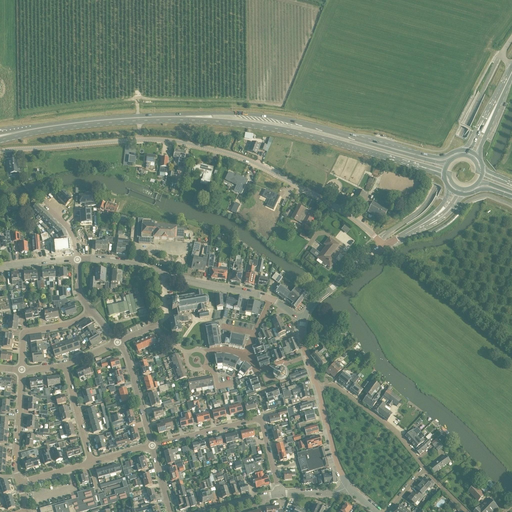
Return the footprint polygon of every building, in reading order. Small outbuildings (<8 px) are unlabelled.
[(259,145),(252,142),(248,151),(256,154),(258,149),(267,152),(271,144),(271,143),(268,142),(267,146),(262,144),(260,144),(259,145)] [(186,152),(180,151),(179,159),(178,167),(183,168),(185,160),(184,160),(186,152)] [(147,156),(146,159),(145,160),(145,162),(146,162),(146,169),(150,169),(150,163),(154,164),(155,157),(147,156)] [(168,158),(161,157),(160,173),(167,174),(168,158)] [(14,174),(19,173),(18,170),(17,170),(16,160),(9,161),(10,171),(14,170),(14,174)] [(204,173),(202,180),(201,180),(200,184),(209,187),(210,182),(213,167),(197,164),(197,166),(193,165),(191,172),(196,173),(196,171),(204,173)] [(248,181),(233,174),(230,181),(237,184),(234,191),(241,194),(248,181)] [(370,177),(365,190),(369,191),(370,189),(371,189),(373,185),(374,183),(376,180),(370,177)] [(266,189),(262,197),(269,200),(266,206),(273,210),(280,197),(266,189)] [(361,203),(365,194),(358,190),(353,199),(352,198),(349,205),(359,210),(362,203),(361,203)] [(63,192),(57,198),(65,207),(72,200),(63,192)] [(86,195),(79,195),(80,204),(84,204),(85,204),(86,204),(86,206),(85,207),(96,206),(95,199),(92,199),(91,194),(90,194),(90,193),(85,193),(86,195)] [(112,213),(116,214),(119,206),(108,203),(107,203),(106,205),(106,204),(99,202),(96,210),(103,212),(112,215),(112,213)] [(383,220),(388,210),(381,206),(373,202),(368,212),(383,220)] [(37,213),(42,209),(37,204),(33,208),(34,210),(37,213)] [(304,208),(298,205),(291,218),(297,222),(298,218),(304,221),(302,224),(308,227),(315,214),(309,211),(308,213),(303,210),(304,208)] [(37,213),(39,215),(36,219),(39,221),(41,218),(46,212),(42,209),(37,213)] [(41,218),(42,218),(48,224),(52,219),(46,212),(41,218)] [(55,230),(59,226),(52,219),(48,224),(55,230)] [(151,220),(138,219),(138,222),(139,222),(138,226),(138,225),(138,226),(138,229),(138,230),(138,233),(137,233),(138,233),(138,237),(137,237),(137,238),(139,238),(139,239),(139,243),(140,243),(150,244),(150,241),(154,241),(154,239),(176,241),(176,239),(182,240),(182,241),(184,241),(184,240),(183,240),(184,232),(186,232),(187,228),(177,227),(177,228),(157,226),(157,222),(151,222),(151,220)] [(344,225),(341,229),(347,234),(350,230),(344,225)] [(66,238),(68,237),(64,231),(58,233),(60,237),(57,238),(57,239),(66,238)] [(126,237),(122,236),(122,232),(118,231),(117,239),(118,240),(116,254),(125,255),(126,245),(129,245),(129,240),(126,240),(126,237)] [(20,253),(28,253),(27,243),(23,244),(23,242),(23,237),(19,238),(19,234),(12,235),(12,242),(20,242),(20,244),(19,244),(19,250),(20,250),(20,253)] [(42,237),(45,251),(52,250),(48,236),(42,237)] [(10,237),(0,238),(0,249),(6,248),(6,244),(11,244),(10,237)] [(40,250),(43,250),(41,245),(39,245),(39,237),(32,237),(33,252),(36,252),(37,252),(39,252),(40,251),(40,250)] [(102,242),(102,250),(103,250),(103,251),(105,251),(106,251),(107,251),(108,242),(112,243),(113,238),(105,238),(105,241),(102,241),(102,242)] [(335,261),(330,257),(339,246),(329,238),(324,245),(326,247),(317,258),(323,263),(322,264),(325,267),(326,265),(330,268),(335,261)] [(52,254),(70,252),(69,241),(51,243),(52,254)] [(194,243),(191,256),(194,257),(195,257),(196,250),(199,251),(200,245),(194,243)] [(204,255),(204,259),(203,260),(200,260),(198,270),(204,271),(208,256),(204,255)] [(192,268),(198,270),(200,260),(198,259),(198,257),(195,257),(194,257),(192,268)] [(231,268),(233,269),(231,281),(236,282),(239,263),(239,264),(240,260),(236,259),(236,263),(231,262),(231,268)] [(253,260),(253,261),(250,260),(250,262),(249,264),(250,266),(248,275),(246,274),(244,284),(249,285),(252,268),(254,260),(253,260)] [(254,273),(255,267),(257,267),(258,261),(254,260),(252,268),(249,285),(253,286),(255,276),(255,275),(254,273)] [(218,268),(217,280),(219,280),(219,279),(223,280),(223,281),(225,281),(225,280),(226,280),(227,272),(219,271),(219,268),(220,269),(221,264),(217,264),(216,268),(217,268),(218,268)] [(105,286),(105,283),(106,269),(96,269),(95,278),(91,278),(90,290),(96,290),(96,282),(100,283),(100,285),(105,286)] [(59,281),(63,281),(63,278),(67,278),(66,270),(60,270),(60,278),(57,278),(58,285),(59,285),(59,281)] [(111,283),(121,283),(122,272),(112,271),(111,283)] [(275,272),(271,278),(279,283),(282,277),(275,272)] [(22,290),(22,283),(22,279),(18,279),(18,273),(11,273),(12,281),(12,285),(19,285),(19,290),(22,290)] [(262,284),(267,285),(268,279),(260,277),(258,285),(261,285),(262,284)] [(292,294),(279,285),(274,292),(286,301),(296,309),(302,302),(292,294)] [(296,289),(292,294),(302,302),(307,296),(301,291),(300,292),(296,289)] [(190,316),(189,313),(190,313),(190,312),(194,312),(194,313),(195,313),(194,311),(198,311),(198,313),(198,314),(199,313),(200,318),(209,317),(208,312),(207,309),(212,308),(211,303),(209,303),(208,302),(208,300),(208,299),(205,298),(205,297),(205,298),(202,298),(202,293),(202,292),(202,291),(201,292),(196,293),(194,293),(195,294),(195,295),(192,296),(192,295),(191,295),(191,296),(187,297),(187,296),(186,296),(186,297),(182,297),(182,298),(177,298),(177,297),(177,298),(174,299),(174,298),(173,298),(174,299),(173,301),(172,302),(172,304),(171,304),(172,311),(175,310),(176,318),(169,319),(172,333),(182,332),(181,323),(189,322),(189,321),(192,320),(191,316),(190,316)] [(129,311),(130,315),(136,313),(136,310),(133,301),(132,295),(126,297),(127,302),(129,311)] [(223,307),(225,308),(227,299),(222,298),(222,296),(216,297),(217,308),(223,307)] [(239,314),(242,315),(243,308),(240,308),(242,298),(236,297),(235,301),(234,308),(240,309),(239,314)] [(141,299),(133,301),(136,310),(144,308),(141,299)] [(234,308),(235,301),(227,299),(225,308),(226,305),(234,307),(234,308)] [(59,302),(58,302),(59,308),(60,310),(64,308),(66,316),(70,315),(70,316),(73,314),(76,313),(73,303),(64,306),(62,301),(59,302)] [(245,313),(251,314),(254,302),(250,301),(250,302),(248,301),(246,309),(243,308),(242,315),(245,315),(245,313)] [(127,302),(116,305),(117,309),(120,309),(121,313),(129,311),(127,302)] [(254,302),(251,314),(257,315),(257,318),(259,318),(263,311),(259,310),(260,304),(258,304),(258,303),(254,302)] [(30,308),(31,311),(33,319),(36,318),(36,319),(38,319),(39,318),(38,318),(39,318),(38,313),(41,313),(39,304),(36,305),(37,310),(34,310),(33,307),(30,308)] [(116,305),(108,307),(110,316),(121,313),(120,309),(117,309),(116,305)] [(57,310),(50,311),(52,319),(58,318),(57,310)] [(26,320),(33,319),(31,311),(24,312),(26,320)] [(279,318),(276,320),(272,322),(275,328),(280,326),(283,325),(280,318),(279,318)] [(82,330),(92,324),(88,319),(76,326),(77,328),(80,327),(82,330)] [(209,348),(209,349),(222,347),(218,327),(219,327),(219,322),(218,322),(217,322),(205,324),(206,328),(208,328),(208,330),(207,331),(206,330),(207,335),(209,335),(209,337),(208,337),(207,337),(209,346),(211,345),(211,348),(209,348)] [(95,330),(92,324),(82,330),(84,334),(81,336),(82,338),(95,330)] [(286,331),(283,325),(280,326),(275,328),(278,335),(279,337),(286,334),(285,332),(286,331)] [(99,336),(95,330),(82,338),(83,340),(87,338),(89,342),(99,336)] [(228,347),(243,350),(245,345),(244,345),(243,345),(245,338),(245,337),(244,338),(244,339),(241,339),(242,337),(234,335),(233,337),(231,337),(231,335),(231,334),(230,337),(226,336),(224,344),(229,345),(228,347)] [(30,336),(31,343),(42,342),(41,337),(44,337),(44,335),(30,336)] [(69,336),(74,351),(80,348),(77,338),(73,339),(71,335),(69,336)] [(68,353),(74,351),(69,336),(67,337),(68,341),(64,342),(68,353)] [(102,342),(99,336),(89,342),(91,345),(88,347),(90,349),(102,342)] [(153,348),(157,347),(159,345),(162,344),(160,341),(158,342),(157,342),(154,336),(149,338),(152,345),(153,348)] [(257,346),(252,348),(255,355),(264,351),(265,352),(271,349),(270,345),(263,347),(262,344),(260,339),(255,341),(257,346)] [(284,349),(286,355),(298,350),(294,339),(285,342),(287,348),(284,349)] [(62,355),(68,353),(64,342),(60,344),(59,340),(56,341),(62,355)] [(62,355),(56,341),(54,341),(56,345),(51,347),(55,357),(62,355)] [(137,351),(138,355),(137,355),(138,357),(140,357),(139,354),(141,353),(140,351),(143,349),(140,342),(135,344),(138,351),(137,351)] [(327,363),(321,355),(327,351),(323,347),(319,350),(320,350),(317,352),(317,351),(311,356),(320,368),(327,363)] [(47,350),(47,348),(32,350),(32,356),(43,355),(43,351),(47,350)] [(2,350),(1,349),(0,349),(0,356),(1,356),(1,361),(10,362),(11,354),(2,353),(2,350)] [(282,349),(276,351),(280,361),(285,359),(282,349)] [(348,349),(341,355),(344,358),(351,352),(348,349)] [(272,356),(272,358),(274,363),(280,361),(276,351),(271,353),(272,356)] [(256,357),(258,363),(267,359),(267,358),(265,353),(256,357)] [(169,357),(171,363),(180,360),(178,354),(169,357)] [(229,373),(228,375),(230,376),(232,377),(238,367),(240,368),(242,364),(239,362),(240,360),(232,356),(223,354),(214,355),(216,362),(215,362),(214,362),(215,368),(216,367),(222,367),(228,368),(234,370),(231,374),(229,373)] [(43,355),(32,356),(33,363),(48,361),(47,359),(44,359),(43,355)] [(267,359),(258,363),(260,368),(269,365),(268,360),(267,359)] [(112,368),(120,366),(118,360),(110,362),(107,363),(106,360),(103,360),(100,362),(102,368),(108,366),(110,365),(111,365),(112,368)] [(182,366),(180,360),(171,363),(173,369),(182,366)] [(245,362),(238,373),(243,377),(252,368),(245,362)] [(342,369),(336,363),(327,372),(329,374),(330,373),(334,377),(342,369)] [(184,371),(182,366),(173,369),(175,375),(184,371)] [(82,369),(85,376),(94,373),(92,369),(89,370),(88,367),(82,369)] [(148,368),(141,370),(143,376),(153,373),(151,367),(148,368)] [(85,376),(82,369),(76,372),(79,379),(83,377),(84,381),(87,380),(85,376)] [(286,376),(286,375),(285,373),(284,372),(283,371),(282,370),(281,370),(279,371),(278,372),(277,373),(276,374),(276,376),(277,377),(278,378),(279,379),(280,380),(282,380),(283,379),(284,378),(285,377),(286,376)] [(292,384),(292,383),(308,377),(305,370),(289,376),(291,381),(284,384),(285,387),(290,385),(292,384)] [(115,376),(109,378),(109,381),(123,377),(121,371),(117,372),(116,371),(114,372),(115,376)] [(186,377),(184,371),(175,375),(178,381),(186,377)] [(355,379),(356,377),(354,374),(351,377),(345,372),(344,373),(343,373),(338,381),(345,386),(350,380),(352,382),(355,379)] [(59,391),(58,385),(60,385),(59,377),(53,378),(54,388),(55,393),(56,395),(61,394),(61,390),(59,391)] [(113,383),(116,382),(117,385),(124,383),(123,377),(109,381),(111,385),(114,384),(113,383)] [(246,382),(247,387),(258,383),(256,377),(249,380),(250,381),(246,382)] [(359,379),(356,377),(355,379),(352,382),(355,384),(350,390),(358,396),(363,390),(355,384),(359,379)] [(34,390),(34,393),(31,393),(31,396),(38,396),(37,389),(37,387),(36,380),(30,381),(31,390),(34,390)] [(367,405),(373,398),(380,388),(381,388),(378,385),(380,383),(376,380),(375,383),(372,381),(364,392),(368,395),(363,402),(367,405)] [(152,383),(146,385),(146,388),(146,389),(146,391),(147,391),(154,390),(154,389),(158,388),(156,382),(152,383)] [(249,391),(253,390),(254,392),(260,389),(258,383),(247,387),(249,391)] [(282,390),(284,397),(290,396),(293,395),(292,392),(298,391),(299,395),(305,394),(309,394),(308,391),(309,391),(308,388),(307,388),(307,385),(298,388),(297,385),(294,386),(294,387),(282,390)] [(373,410),(386,420),(387,421),(392,414),(384,408),(386,406),(385,406),(388,401),(389,402),(388,405),(391,407),(398,398),(389,391),(391,388),(389,387),(387,390),(388,391),(373,410)] [(379,397),(380,395),(383,391),(380,388),(373,398),(367,405),(372,408),(377,401),(380,397),(379,397)] [(49,389),(46,389),(46,391),(46,396),(46,397),(47,398),(52,396),(54,396),(54,394),(50,395),(49,389)] [(119,391),(120,397),(128,395),(126,389),(119,391)] [(271,391),(274,398),(280,396),(277,389),(271,391)] [(274,400),(273,398),(274,398),(271,391),(265,393),(268,400),(268,402),(274,400)] [(290,397),(291,397),(294,396),(295,399),(291,400),(292,405),(300,402),(300,400),(310,397),(309,394),(305,394),(299,395),(298,391),(292,392),(293,395),(290,396),(284,397),(285,400),(291,399),(290,397)] [(148,395),(150,401),(158,399),(157,393),(148,395)] [(115,402),(121,400),(122,403),(129,401),(128,395),(120,397),(117,398),(114,399),(115,402)] [(56,408),(58,407),(58,405),(66,403),(64,396),(54,399),(55,402),(57,402),(57,405),(54,406),(55,408),(56,408)] [(255,404),(258,403),(257,396),(249,399),(251,404),(245,405),(246,411),(256,409),(255,404)] [(238,402),(234,403),(234,404),(235,407),(236,414),(242,412),(242,409),(243,409),(240,397),(236,398),(238,402)] [(160,405),(158,399),(150,401),(152,407),(160,405)] [(196,416),(198,424),(204,422),(202,415),(200,407),(198,400),(190,402),(192,409),(195,408),(194,404),(197,403),(198,409),(197,409),(199,416),(196,416)] [(164,406),(164,409),(161,409),(153,411),(155,418),(163,416),(162,412),(171,409),(173,414),(175,413),(173,407),(172,404),(164,406)] [(0,415),(5,416),(5,414),(9,414),(9,408),(2,407),(2,414),(0,413),(0,415)] [(59,410),(60,416),(68,414),(67,408),(59,410)] [(302,416),(305,415),(306,422),(315,420),(313,411),(300,414),(301,417),(302,417),(302,416)] [(123,418),(121,418),(120,415),(110,418),(111,424),(116,423),(122,421),(123,421),(134,418),(132,412),(122,415),(123,418)] [(191,415),(188,415),(187,412),(184,413),(187,426),(193,425),(191,417),(191,415)] [(70,420),(68,414),(60,416),(62,422),(70,420)] [(279,414),(269,417),(271,423),(280,421),(279,414)] [(166,432),(166,431),(174,429),(171,419),(160,422),(161,426),(157,427),(159,434),(166,432)] [(59,431),(60,434),(73,431),(72,424),(64,426),(65,429),(59,431)] [(307,427),(306,428),(304,428),(306,436),(318,432),(316,425),(307,428),(307,427)] [(406,436),(411,442),(415,438),(416,438),(420,435),(419,435),(422,432),(417,427),(415,429),(414,429),(406,436)] [(138,434),(137,429),(127,431),(127,434),(124,434),(124,435),(125,438),(126,438),(138,434)] [(250,444),(253,457),(254,457),(257,456),(255,446),(256,446),(255,440),(252,441),(251,438),(254,437),(252,430),(246,431),(250,444)] [(247,445),(250,444),(246,431),(240,433),(242,440),(245,439),(247,445)] [(299,435),(294,437),(293,433),(292,433),(293,437),(294,437),(294,439),(295,441),(300,439),(299,435)] [(138,434),(126,438),(128,445),(129,448),(131,447),(130,445),(137,443),(137,441),(140,440),(138,434)] [(229,449),(234,448),(233,445),(230,435),(224,437),(226,444),(229,443),(230,446),(228,446),(229,449)] [(415,438),(411,442),(416,448),(425,441),(420,435),(416,438),(415,438)] [(306,444),(303,444),(303,441),(298,443),(299,447),(320,441),(319,436),(306,440),(306,443),(306,444)] [(109,442),(110,447),(111,450),(128,445),(126,438),(125,438),(119,440),(115,441),(114,437),(111,438),(112,441),(109,442)] [(220,438),(214,439),(218,453),(221,453),(220,450),(223,449),(220,438)] [(212,452),(209,453),(211,458),(211,461),(214,460),(213,455),(215,454),(215,455),(218,454),(218,453),(214,439),(208,441),(211,450),(211,449),(212,452)] [(431,444),(434,447),(439,442),(436,439),(433,442),(431,444)] [(443,447),(441,444),(444,441),(443,439),(439,442),(434,447),(438,452),(443,447)] [(428,440),(416,450),(420,455),(429,447),(428,445),(431,443),(428,440)] [(304,447),(307,446),(308,449),(322,445),(320,441),(299,447),(300,450),(305,448),(304,447)] [(190,452),(190,454),(193,462),(196,461),(194,454),(194,453),(194,451),(197,451),(199,459),(202,459),(198,444),(192,445),(193,448),(189,449),(190,452)] [(276,445),(278,453),(285,452),(283,444),(276,445)] [(45,452),(44,452),(45,455),(42,456),(44,465),(51,463),(48,452),(50,451),(49,446),(46,447),(44,448),(45,452)] [(81,447),(72,449),(74,456),(80,455),(80,454),(83,453),(81,447)] [(322,447),(313,450),(313,449),(297,454),(299,458),(304,457),(308,472),(314,470),(315,472),(318,472),(317,469),(328,466),(322,447)] [(164,453),(165,459),(175,456),(175,454),(178,453),(177,449),(171,451),(164,453)] [(53,451),(54,454),(56,462),(62,460),(60,450),(57,451),(56,450),(53,451)] [(285,452),(278,453),(280,461),(287,460),(286,455),(288,454),(288,451),(285,452)] [(254,457),(256,463),(265,461),(264,456),(263,455),(257,456),(254,457)] [(451,461),(446,455),(431,467),(435,473),(451,461)] [(182,463),(184,463),(184,462),(180,463),(180,459),(177,460),(176,456),(175,456),(165,459),(167,465),(174,463),(175,465),(182,463)] [(129,468),(130,468),(133,467),(135,466),(146,463),(145,457),(137,459),(138,463),(132,464),(132,461),(128,462),(125,463),(127,468),(129,468)] [(260,478),(259,475),(258,472),(257,469),(256,463),(254,457),(253,457),(242,460),(244,465),(243,465),(247,476),(254,474),(255,473),(256,479),(254,480),(256,488),(259,487),(260,488),(262,487),(262,486),(260,478)] [(304,457),(299,458),(298,458),(302,474),(308,472),(304,457)] [(146,463),(135,466),(135,468),(137,468),(138,471),(148,469),(146,463)] [(183,467),(182,463),(175,465),(175,467),(168,469),(167,470),(168,473),(169,473),(170,475),(181,472),(184,471),(183,467)] [(119,464),(114,466),(116,473),(122,472),(119,464)] [(98,478),(104,477),(102,469),(96,471),(98,478)] [(322,472),(322,475),(323,475),(324,485),(336,484),(337,482),(337,480),(335,479),(335,475),(334,475),(333,475),(331,470),(327,471),(326,469),(321,471),(322,472)] [(170,481),(171,481),(175,480),(175,482),(182,481),(184,481),(181,472),(170,475),(171,478),(170,478),(170,481)] [(284,480),(292,479),(291,475),(296,475),(295,472),(291,473),(291,472),(287,472),(287,473),(284,473),(284,480)] [(140,481),(141,482),(143,482),(143,481),(151,479),(149,473),(142,476),(143,479),(141,479),(140,480),(140,481)] [(86,484),(88,483),(90,489),(94,488),(91,478),(87,479),(86,474),(80,476),(81,479),(78,480),(79,485),(85,483),(86,484)] [(214,482),(214,481),(212,476),(212,474),(209,475),(210,479),(207,479),(207,480),(206,480),(206,482),(208,488),(210,488),(213,487),(211,482),(214,482)] [(302,484),(304,484),(312,483),(312,484),(313,484),(317,484),(316,478),(312,479),(311,474),(305,475),(305,474),(303,475),(303,479),(304,480),(302,481),(302,484)] [(243,482),(242,477),(241,476),(236,478),(241,492),(248,490),(247,485),(246,484),(244,484),(243,481),(243,482)] [(266,476),(260,478),(262,486),(263,486),(264,487),(265,486),(266,485),(269,484),(266,476)] [(233,495),(238,493),(235,486),(234,483),(235,483),(233,477),(228,479),(233,495)] [(420,484),(427,490),(429,488),(431,489),(435,484),(429,479),(427,481),(424,479),(420,484)] [(0,482),(2,488),(9,486),(7,480),(0,482)] [(126,481),(122,482),(123,486),(127,485),(127,487),(114,491),(115,495),(106,497),(105,493),(96,496),(94,488),(80,492),(77,493),(79,498),(76,499),(75,497),(73,498),(72,498),(72,500),(57,504),(40,509),(40,511),(82,511),(131,498),(126,481)] [(182,481),(175,482),(176,483),(171,484),(173,489),(183,486),(182,481)] [(202,484),(203,489),(204,489),(208,503),(211,502),(211,501),(213,500),(211,493),(209,493),(207,488),(206,488),(206,486),(207,486),(205,481),(202,482),(202,484)] [(224,481),(221,482),(226,497),(229,496),(227,487),(225,487),(224,481)] [(491,483),(491,482),(490,481),(481,489),(485,494),(490,490),(491,491),(495,488),(491,483)] [(426,495),(425,493),(427,490),(420,484),(416,488),(418,490),(416,492),(423,499),(424,500),(425,498),(424,497),(426,495)] [(485,496),(475,485),(469,492),(478,502),(485,496)] [(10,492),(9,486),(2,488),(3,494),(10,492)] [(184,496),(184,497),(186,496),(187,496),(185,490),(183,486),(173,489),(174,492),(176,499),(184,496)] [(192,494),(191,492),(190,488),(185,490),(187,496),(189,495),(187,496),(190,508),(196,506),(195,502),(195,499),(194,499),(194,498),(193,498),(192,494)] [(200,496),(202,503),(204,502),(205,503),(208,503),(204,489),(203,489),(201,490),(200,491),(201,493),(200,494),(199,495),(200,496)] [(419,503),(423,499),(416,492),(414,495),(413,494),(409,499),(415,504),(418,501),(419,503)] [(184,496),(176,499),(178,507),(179,507),(180,511),(185,509),(185,510),(190,508),(187,499),(185,499),(184,497),(184,496)] [(474,511),(494,511),(498,509),(489,499),(479,508),(478,508),(474,511)] [(454,509),(457,506),(452,501),(449,504),(454,509)] [(317,511),(320,506),(321,504),(318,503),(317,506),(315,505),(316,503),(314,502),(311,507),(313,509),(311,511),(317,511)]
